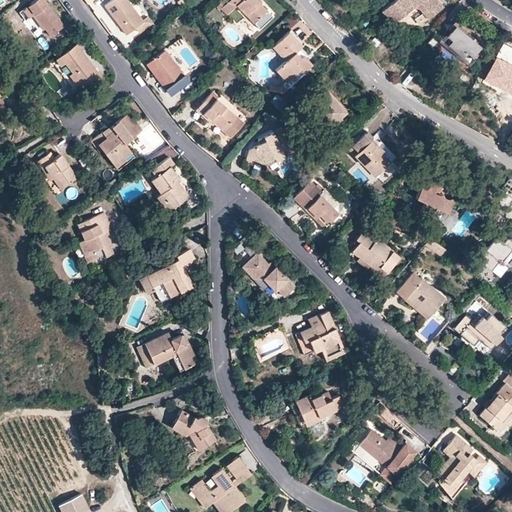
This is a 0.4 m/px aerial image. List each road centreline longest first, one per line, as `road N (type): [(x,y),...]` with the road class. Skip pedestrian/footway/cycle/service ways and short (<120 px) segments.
road 1 (residential): [(339,511),(274,470),(220,374),(219,219),(232,188)]
road 2 (residential): [(361,313),(379,387),(424,429),(441,425),(456,394),(385,327)]
road 3 (residential): [(511,161),(392,90),(302,0)]
road 4 (residential): [(361,313),(232,188)]
road 5 (residential): [(232,188),(132,76)]
